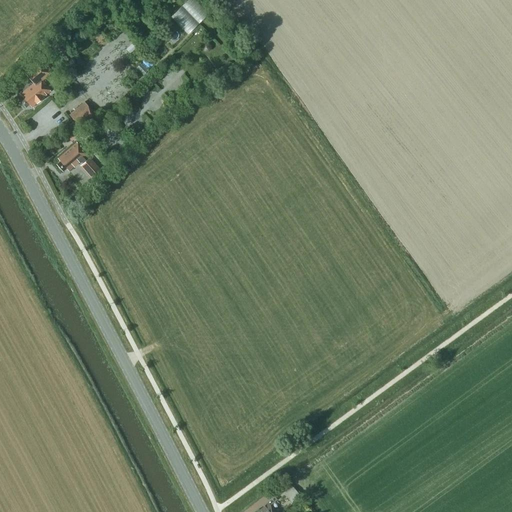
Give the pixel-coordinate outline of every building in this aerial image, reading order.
[(188,0),(182,6),(199,23),(210,13),(197,0),(188,0)] [(188,34),(199,23),(182,6),(171,17),(188,34)] [(57,42),(54,48),(59,51),(62,45),(57,42)] [(47,67),(41,58),(24,72),(34,84),(21,94),(23,97),(20,100),(26,107),(29,105),(31,107),(36,103),(37,103),(43,98),(43,97),(50,91),(42,81),(52,72),(50,70),(54,68),(51,64),(47,67)] [(63,132),(71,141),(83,130),(81,129),(96,116),(84,102),(69,115),(75,122),(63,132)] [(87,154),(85,152),(77,142),(58,159),(60,161),(57,164),(63,171),(66,169),(68,171),(80,161),(82,165),(80,167),(91,179),(101,171),(89,158),(86,161),(83,158),(87,154)] [(284,489),(280,483),(270,491),(275,496),(284,489)] [(289,500),(298,493),(293,487),(284,494),(289,500)] [(276,511),(268,503),(257,511),(276,511)]
